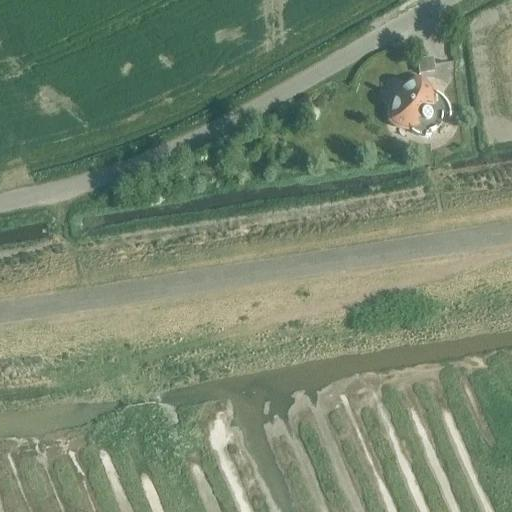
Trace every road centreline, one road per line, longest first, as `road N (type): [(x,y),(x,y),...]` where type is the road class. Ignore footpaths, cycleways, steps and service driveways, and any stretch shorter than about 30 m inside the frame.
road 1 (unclassified): [(0,311),(511,230)]
road 2 (unclassified): [(0,205),(218,128),(445,0)]
